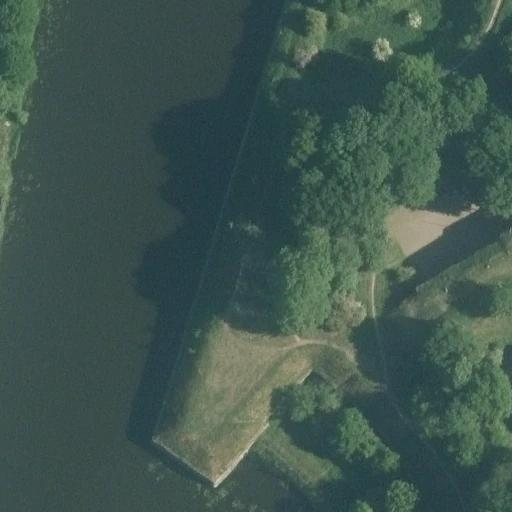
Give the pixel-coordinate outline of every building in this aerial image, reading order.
[(212,354),(238,269),(221,264),(292,33),(285,31),(210,273),(229,274),(227,280),(207,280),(205,281),(204,282),(204,283),(203,284),(203,288),(204,289),(205,290),(205,291),(206,292),(223,292),(221,298),(201,298),(200,298),(199,299),(198,301),(198,302),(198,305),(198,307),(199,308),(200,309),(201,309),(218,310),(216,316),(196,315),(195,316),(194,317),(193,318),(192,320),(192,323),(193,325),(194,326),(195,327),(196,327),(212,328),(210,334),(191,333),(189,334),(188,335),(187,336),(187,338),(187,341),(188,342),(188,343),(189,344),(190,345),(207,345),(205,351),(185,351),(184,352),(183,353),(182,354),(181,356),(181,359),(182,361),(183,362),(184,362),(185,363),(203,363),(275,383),(277,385),(276,385),(279,387),(229,447),(240,457),(241,456),(242,458),(245,455),(243,453),(244,452),(235,445),(285,392),(287,394),(287,393),(289,395),(297,387),(295,386),(295,385),(292,382),(294,380),(296,378),(301,383),(309,374),(304,369),(305,368),(287,351),(276,364),(286,372),(284,375),(212,354)] [(484,164),(483,165),(473,174),(475,176),(477,175),(477,176),(483,182),(482,183),(485,186),(495,177),(497,175),(498,173),(499,171),(500,169),(501,167),(502,164),(502,162),(502,159),(502,157),(502,154),(502,152),(501,149),(500,147),(498,144),(496,141),(432,70),(419,81),(483,152),(484,153),(485,154),(485,156),(486,157),(486,159),(485,160),(485,161),(485,163),(484,164)] [(511,134),(511,96),(493,113),(511,134)] [(422,305),(417,312),(421,325),(431,335),(460,324),(511,293),(511,242),(431,291),(426,294),(422,305)] [(511,373),(503,379),(511,395),(511,373)]
